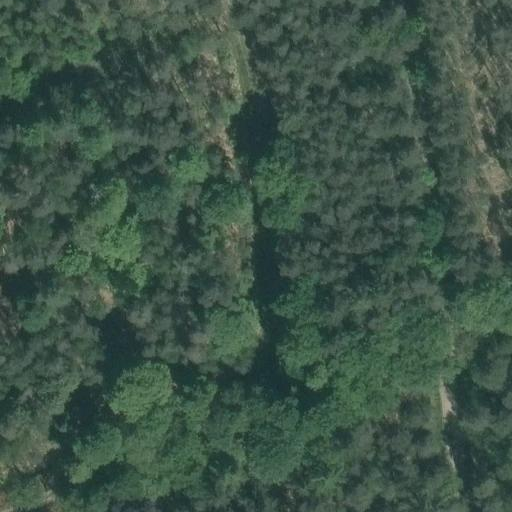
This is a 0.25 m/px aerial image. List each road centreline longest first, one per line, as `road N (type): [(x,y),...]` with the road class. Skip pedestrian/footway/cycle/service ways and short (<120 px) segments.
road 1 (track): [(446,325),(9,511)]
road 2 (track): [(465,511),(446,325)]
